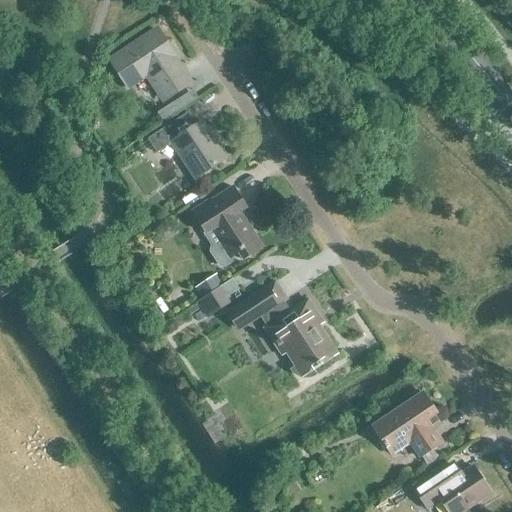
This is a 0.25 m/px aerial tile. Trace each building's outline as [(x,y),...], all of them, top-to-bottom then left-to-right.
[(165,99),(189,83),(171,56),(174,54),(158,30),(111,61),(127,85),(147,72),(165,99)] [(195,178),(226,158),(202,121),(183,134),(174,121),(147,138),(157,152),(171,143),(195,178)] [(233,262),(233,256),(238,252),(243,260),(262,246),(239,212),(246,207),(233,186),(211,201),(210,199),(191,211),(211,242),(209,252),(219,267),(224,268),(233,262)] [(198,300),(232,278),(223,284),(216,274),(197,286),(203,297),(198,300)] [(232,278),(198,300),(208,315),(228,302),(225,297),(238,288),(232,278)] [(312,370),(337,353),(314,318),(318,315),(308,299),(290,310),(284,300),(286,299),(275,281),(246,300),(257,317),(259,316),(266,326),(264,327),(272,340),(277,338),(295,366),(290,369),(309,383),(315,374),(312,370)] [(419,457),(441,442),(426,419),(436,413),(422,392),(372,425),(391,454),(409,442),(419,457)] [(449,511),(462,511),(490,493),(472,466),(454,478),(446,465),(413,487),(427,508),(441,499),(449,511)]
